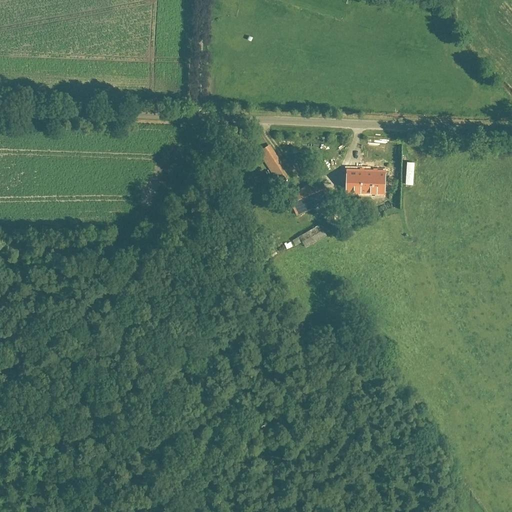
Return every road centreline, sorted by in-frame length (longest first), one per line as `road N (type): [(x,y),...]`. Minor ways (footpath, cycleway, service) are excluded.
road 1 (track): [(12,511),(215,118)]
road 2 (residential): [(197,118),(511,131)]
road 3 (residential): [(0,109),(197,118)]
road 4 (track): [(0,352),(119,299)]
